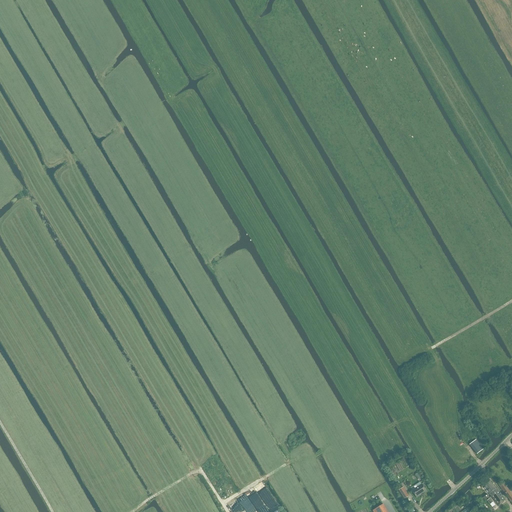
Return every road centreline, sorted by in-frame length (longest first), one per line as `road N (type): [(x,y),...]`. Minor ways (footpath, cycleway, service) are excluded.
road 1 (track): [(113,0),(367,425),(410,425),(455,489)]
road 2 (track): [(132,511),(200,471),(229,501),(296,457)]
